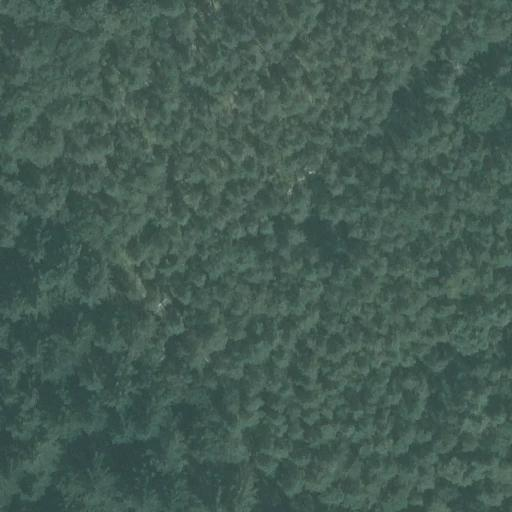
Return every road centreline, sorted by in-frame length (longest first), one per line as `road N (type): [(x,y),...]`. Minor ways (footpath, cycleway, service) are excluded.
road 1 (track): [(424,18),(168,308),(287,474),(386,494),(511,487)]
road 2 (track): [(84,511),(112,391),(168,308)]
